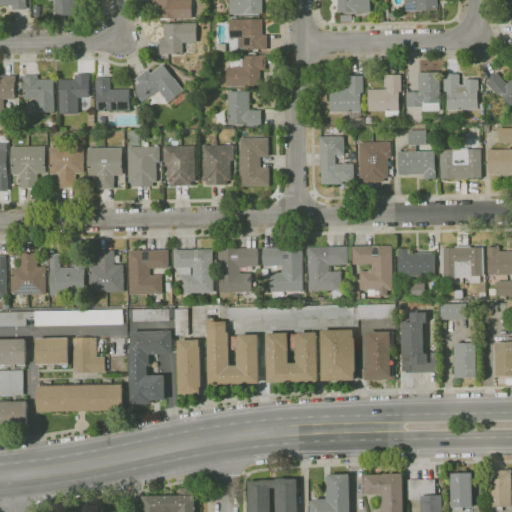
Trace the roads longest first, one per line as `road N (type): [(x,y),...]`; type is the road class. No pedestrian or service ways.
road 1 (residential): [(511,211),(0,221)]
road 2 (primary): [(0,491),(230,450),(402,438)]
road 3 (primary): [(400,415),(229,427),(0,462)]
road 4 (residential): [(302,0),(297,215)]
road 5 (residential): [(477,39),(303,41)]
road 6 (residential): [(122,0),(119,36),(104,42),(0,45)]
